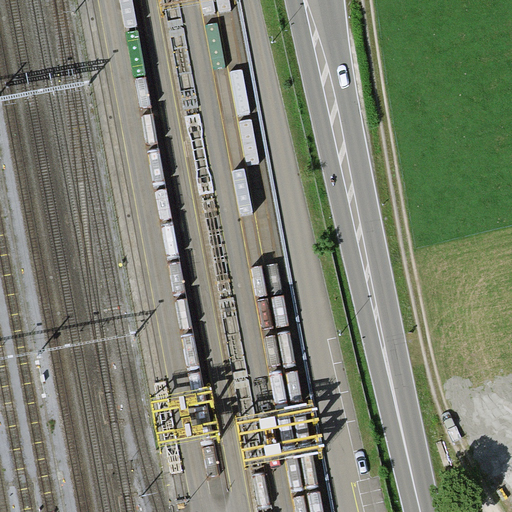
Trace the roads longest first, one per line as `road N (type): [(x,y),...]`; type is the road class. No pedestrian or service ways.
road 1 (track): [(371,0),(398,218),(441,412),(489,511)]
road 2 (secondary): [(305,0),(421,511)]
